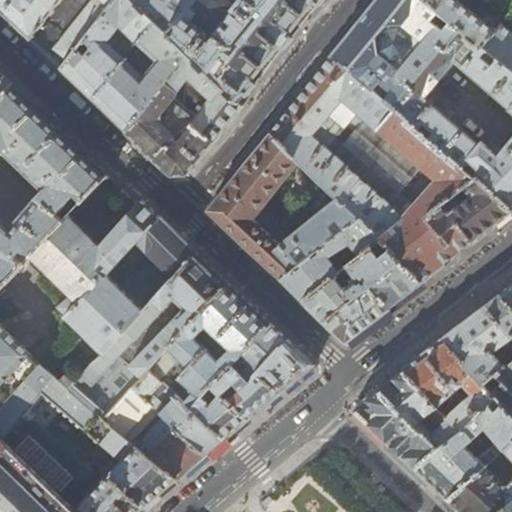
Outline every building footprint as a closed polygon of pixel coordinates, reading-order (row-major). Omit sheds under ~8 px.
[(0,0),(0,11),(42,52),(60,69),(115,0),(0,0)] [(77,85),(93,101),(124,61),(139,43),(154,23),(129,0),(115,0),(60,69),(77,85)] [(129,0),(154,23),(186,55),(238,104),(301,25),(320,0),(129,0)] [(511,72),(422,0),(376,0),(363,17),(331,57),(472,179),(511,212),(511,211),(511,72)] [(511,0),(422,0),(511,72),(511,33),(502,25),(501,26),(489,17),(492,13),(475,0),(511,0)] [(109,116),(125,132),(164,83),(186,55),(154,23),(139,43),(158,62),(144,79),(124,61),(93,101),(109,116)] [(242,108),(238,104),(186,55),(164,83),(176,93),(172,98),(196,117),(190,125),(212,141),(214,142),(239,111),(242,108)] [(472,179),(331,57),(326,64),(300,96),(269,134),(360,221),(403,263),(422,283),(465,249),(471,244),(442,208),(472,179)] [(0,97),(11,83),(0,72),(0,97)] [(70,215),(107,176),(78,148),(44,115),(11,83),(0,97),(0,288),(30,256),(70,215)] [(209,145),(212,141),(190,125),(196,117),(172,98),(176,93),(164,83),(125,132),(160,165),(171,175),(187,174),(209,145)] [(360,221),(269,134),(208,211),(258,259),(280,281),(360,221)] [(490,229),(511,212),(472,179),(442,208),(471,244),(490,229)] [(100,244),(70,215),(30,256),(70,294),(57,308),(102,355),(143,311),(107,276),(136,243),(173,278),(196,252),(191,247),(160,216),(153,210),(142,199),(140,202),(141,203),(138,206),(100,244)] [(403,263),(360,221),(280,281),(298,298),(324,322),(369,287),(403,263)] [(205,260),(196,252),(173,278),(143,311),(102,355),(75,384),(68,391),(60,384),(41,367),(0,410),(0,438),(1,439),(11,428),(22,437),(33,426),(44,435),(65,412),(123,463),(137,448),(136,448),(130,442),(103,419),(132,388),(149,370),(230,284),(205,260)] [(422,283),(403,263),(369,287),(389,309),(391,307),(422,283)] [(214,387),(234,366),(272,324),(253,306),(230,284),(149,370),(193,409),(214,387)] [(511,309),(511,286),(501,295),(511,309)] [(370,323),(389,309),(369,287),(324,322),(345,343),(370,323)] [(511,309),(501,295),(494,300),(486,306),(511,337),(511,362),(496,375),(503,383),(492,392),(497,399),(511,415),(511,309)] [(483,308),(444,339),(484,384),(496,375),(511,362),(511,337),(486,306),(483,308)] [(275,327),(272,324),(234,366),(239,370),(246,362),(250,366),(242,373),(252,383),(291,343),(275,327)] [(0,410),(41,367),(0,327),(0,410)] [(442,341),(404,371),(459,432),(497,399),(492,392),(484,384),(444,339),(442,341)] [(313,364),(291,343),(252,383),(242,373),(239,370),(234,366),(214,387),(250,420),(266,406),(312,367),(313,364)] [(211,453),(227,439),(193,409),(149,370),(132,388),(158,410),(167,418),(207,456),(211,453)] [(395,448),(418,469),(459,432),(404,371),(355,409),(395,448)] [(67,377),(60,384),(68,391),(75,384),(67,377)] [(231,436),(250,420),(214,387),(193,409),(227,439),(231,436)] [(130,442),(158,410),(132,388),(103,419),(130,442)] [(511,415),(497,399),(459,432),(418,469),(436,488),(449,500),(511,445),(511,415)] [(181,478),(207,456),(167,418),(136,448),(137,448),(175,480),(176,482),(181,478)] [(76,511),(59,496),(63,491),(64,492),(82,472),(44,435),(33,426),(22,437),(11,428),(1,439),(0,438),(0,511),(76,511)] [(461,511),(502,511),(511,504),(511,445),(449,500),(461,511)] [(99,490),(76,511),(136,511),(175,480),(137,448),(123,463),(111,477),(109,477),(98,489),(99,490)]
